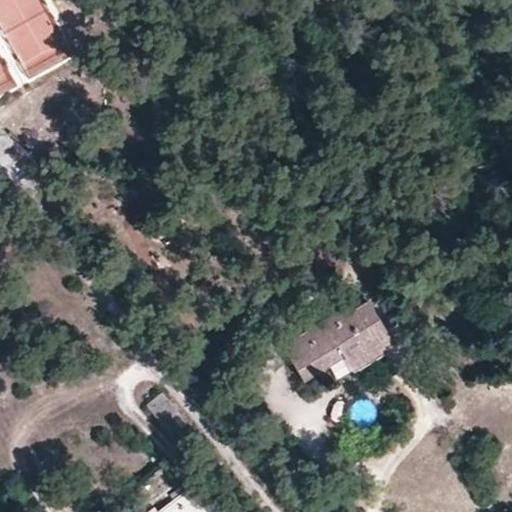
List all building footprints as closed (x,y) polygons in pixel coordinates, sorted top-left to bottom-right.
[(333,196),(323,207),(344,228),(355,217),(333,196)] [(323,207),(314,215),(336,237),(344,228),(323,207)] [(302,377),(325,365),(320,357),(340,345),(353,368),(376,355),(371,347),(391,336),(371,301),(350,313),(347,308),(284,344),(302,377)] [(395,344),(391,336),(371,347),(376,355),(395,344)] [(333,381),(353,368),(340,345),(320,357),(325,365),(333,381)] [(163,392),(147,404),(171,434),(175,431),(185,443),(197,433),(163,392)] [(205,442),(193,453),(205,469),(218,458),(205,442)] [(189,488),(175,499),(180,507),(184,511),(216,511),(219,509),(189,488)] [(175,499),(158,511),(184,511),(180,507),(175,499)]
